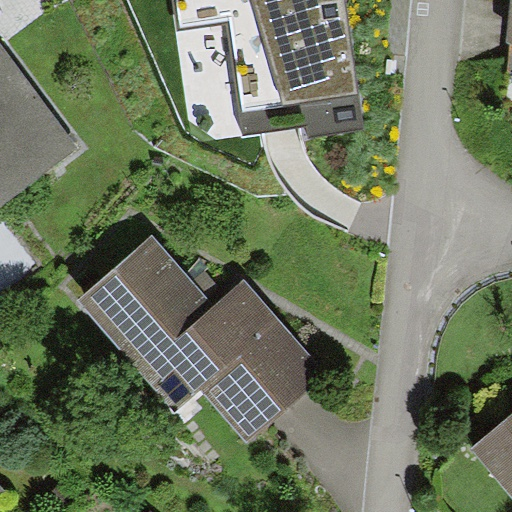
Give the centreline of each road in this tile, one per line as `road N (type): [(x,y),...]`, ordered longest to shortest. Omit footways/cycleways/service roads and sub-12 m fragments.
road 1 (residential): [(417,206),(384,511)]
road 2 (residential): [(439,0),(417,206)]
